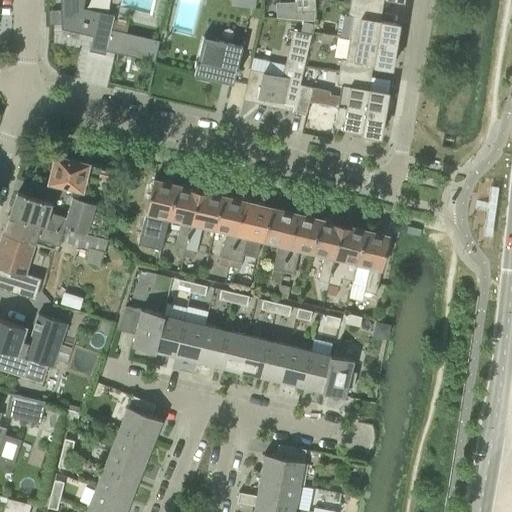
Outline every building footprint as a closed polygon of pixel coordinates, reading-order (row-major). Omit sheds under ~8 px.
[(61,0),(63,28),(86,33),(94,35),(90,50),(106,53),(114,16),(82,9),(84,0),(61,0)] [(296,0),(297,12),(316,11),(315,0),(296,0)] [(399,24),(375,20),(377,8),(351,3),(349,16),(353,17),(350,38),(396,46),(399,24)] [(304,21),(301,32),(312,34),(315,24),(304,21)] [(293,30),(285,65),(253,57),(245,94),(264,98),(263,104),(294,112),(300,84),(301,84),(312,34),(301,32),(293,30)] [(195,75),(234,84),(243,46),(204,37),(195,75)] [(366,76),(368,64),(392,68),(396,46),(350,38),(346,59),(342,59),(340,72),(366,76)] [(388,92),(364,88),(366,76),(340,72),(337,84),(342,85),(338,106),(384,114),(388,92)] [(300,84),(294,112),(307,115),(313,87),(301,84),(300,84)] [(331,91),(313,87),(310,102),(329,105),(330,95),(331,91)] [(381,136),(384,114),(338,106),(335,128),(362,133),(362,134),(363,134),(363,133),(381,136)] [(53,158),(52,164),(54,167),(50,182),(82,190),(86,175),(112,181),(114,170),(56,156),(53,158)] [(164,182),(154,180),(141,238),(151,240),(157,215),(172,218),(179,186),(175,185),(173,182),(167,180),(164,182)] [(179,186),(172,218),(181,221),(175,246),(186,248),(200,191),(179,186)] [(186,248),(196,251),(202,226),(215,229),(223,196),(220,195),(218,193),(213,191),(210,193),(200,191),(186,248)] [(51,203),(20,193),(18,192),(11,215),(11,216),(87,234),(94,212),(96,206),(73,198),(66,218),(48,212),(51,203)] [(220,257),(231,259),(245,202),(223,196),(215,229),(227,232),(220,257)] [(260,240),(263,240),(270,208),(265,206),(264,204),(258,202),(255,204),(245,202),(231,259),(242,262),(243,253),(256,257),(260,240)] [(297,214),(270,208),(263,240),(279,244),(273,269),(273,270),(282,272),(297,214)] [(94,212),(87,234),(107,239),(107,238),(113,218),(94,212)] [(311,252),(319,219),(297,214),(282,272),(283,272),(293,274),(300,249),(311,252)] [(3,234),(36,244),(38,238),(60,245),(62,240),(89,249),(89,248),(104,252),(105,252),(109,239),(107,238),(107,239),(87,234),(11,216),(11,215),(9,215),(3,234)] [(322,220),(319,219),(311,252),(324,255),(318,280),(328,283),(342,225),(332,222),(331,220),(325,218),(322,220)] [(339,285),(341,278),(351,280),(364,230),(342,225),(328,283),(339,285)] [(374,303),(390,234),(370,229),(368,231),(364,230),(351,280),(347,297),(374,303)] [(3,234),(0,242),(0,288),(35,300),(42,279),(26,273),(36,244),(3,234)] [(184,256),(194,258),(196,251),(186,248),(184,256)] [(229,267),(230,266),(231,259),(220,257),(219,265),(229,267)] [(242,262),(231,259),(230,266),(240,269),(242,262)] [(281,282),(283,272),(282,272),(273,270),(271,279),(281,282)] [(191,292),(194,283),(180,279),(177,289),(191,292)] [(194,283),(191,292),(205,296),(208,286),(194,283)] [(287,299),(290,286),(281,284),(278,296),(287,299)] [(329,285),(326,294),(336,296),(338,287),(329,285)] [(219,299),(233,302),(236,293),(222,289),(219,299)] [(236,293),(233,302),(247,306),(250,296),(236,293)] [(261,309),(275,313),(278,303),(264,299),(261,309)] [(292,306),(278,303),(275,313),(289,316),(292,306)] [(126,306),(118,330),(135,334),(133,346),(154,351),(163,314),(141,309),(126,306)] [(312,311),(298,308),(296,318),(310,321),(312,311)] [(0,348),(53,366),(67,323),(39,314),(29,343),(21,340),(26,327),(0,318),(0,348)] [(165,314),(163,314),(154,351),(156,351),(175,356),(184,319),(165,315),(165,314)] [(348,314),(346,323),(360,327),(362,317),(348,314)] [(341,318),(327,315),(324,324),(338,328),(341,318)] [(196,361),(205,325),(184,319),(175,356),(196,361)] [(226,330),(205,325),(196,361),(218,366),(226,330)] [(239,371),(248,335),(226,330),(218,366),(239,371)] [(269,340),(248,335),(239,371),(260,376),(269,340)] [(281,381),(290,345),(269,340),(260,376),(281,381)] [(303,386),(311,350),(290,345),(281,381),(303,386)] [(331,355),(311,350),(303,386),(322,391),(324,392),(333,355),(331,354),(331,355)] [(351,371),(354,360),(333,355),(324,392),(345,397),(348,386),(352,387),(352,388),(353,388),(357,372),(356,371),(356,372),(351,371)] [(46,402),(10,394),(5,416),(40,424),(46,402)] [(128,406),(120,426),(154,440),(162,420),(152,416),(156,404),(133,395),(128,406)] [(64,418),(78,422),(80,412),(66,408),(64,418)] [(120,426),(112,447),(146,460),(154,440),(120,426)] [(62,452),(71,455),(75,441),(65,438),(62,452)] [(299,485),(306,449),(279,444),(276,456),(265,453),(264,455),(265,455),(260,478),(299,485)] [(112,447),(104,467),(138,481),(146,460),(112,447)] [(71,455),(62,452),(58,466),(68,469),(71,455)] [(104,467),(96,487),(130,501),(138,481),(104,467)] [(246,504),(255,506),(256,501),(295,508),(299,485),(260,478),(257,495),(248,493),(246,504)] [(51,494),(61,496),(65,482),(55,479),(51,494)] [(96,487),(88,508),(98,511),(125,511),(130,501),(96,487)] [(237,502),(246,504),(248,493),(239,492),(238,497),(237,502)] [(61,496),(51,494),(48,507),(57,510),(61,496)] [(29,511),(31,504),(8,498),(5,506),(17,510),(16,511),(29,511)] [(256,501),(255,506),(253,511),(294,511),(295,508),(256,501)]
